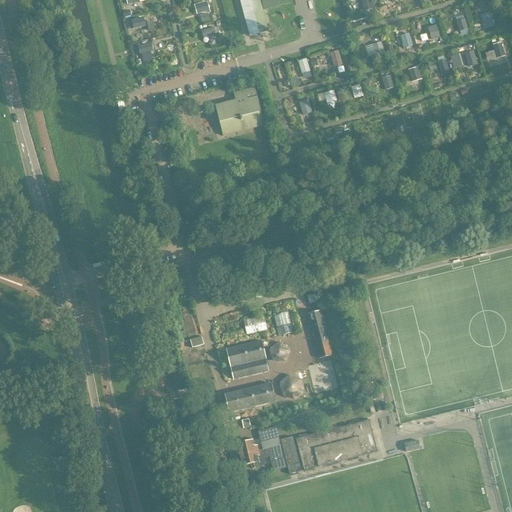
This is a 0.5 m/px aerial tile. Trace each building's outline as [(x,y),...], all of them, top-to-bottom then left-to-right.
[(259,0),(240,0),(250,36),(268,32),(259,0)] [(373,9),(370,0),(361,0),(364,12),(373,9)] [(210,13),(207,2),(195,6),(197,14),(207,11),(207,13),(210,13)] [(493,22),(490,13),(480,15),(483,25),(493,22)] [(146,27),(144,19),(132,22),(134,30),(146,27)] [(468,29),(465,19),(456,21),(459,31),(468,29)] [(440,37),(436,25),(428,28),(431,40),(440,37)] [(216,37),(214,28),(201,31),(203,40),(216,37)] [(413,46),(409,34),(400,36),(403,44),(402,45),(403,49),(413,46)] [(385,55),(381,42),(372,44),(376,57),(385,55)] [(153,52),(151,43),(138,47),(140,55),(153,52)] [(505,56),(501,43),(493,45),(497,59),(505,56)] [(343,66),(338,51),(330,54),(334,68),(343,66)] [(478,65),(474,52),(464,54),(469,68),(478,65)] [(460,53),(450,56),(454,68),(464,65),(460,53)] [(310,72),(306,59),(298,62),(302,75),(310,72)] [(450,74),(446,60),(437,63),(441,76),(450,74)] [(422,80),(418,68),(408,71),(412,83),(422,80)] [(394,88),(390,76),(382,79),(385,90),(394,88)] [(363,96),(360,85),(351,88),(354,99),(363,96)] [(243,99),(215,106),(222,132),(242,127),(243,129),(250,127),(250,125),(263,122),(255,88),(241,92),(243,99)] [(337,103),(334,91),(324,94),(328,106),(337,103)] [(312,113),(308,100),(299,103),(303,116),(312,113)] [(315,294),(307,296),(309,304),(317,302),(315,294)] [(308,314),(319,359),(331,356),(320,311),(308,314)] [(288,312),(273,316),(278,337),(294,333),(288,312)] [(270,319),(250,324),(253,338),(273,333),(270,319)] [(204,345),(202,337),(190,340),(192,349),(204,345)] [(268,371),(262,341),(226,349),(233,379),(268,371)] [(288,361),(286,342),(272,343),(273,362),(288,361)] [(294,399),(296,392),(301,394),(305,378),(286,373),(281,389),(285,390),(283,396),(294,399)] [(271,383),(225,394),(230,412),(276,401),(271,383)] [(377,452),(369,420),(332,430),(341,462),(377,452)] [(276,446),(274,440),(278,439),(277,432),(273,433),(272,429),(260,432),(264,450),(263,450),(265,458),(270,457),(271,462),(282,460),(279,446),(276,446)] [(341,462),(332,430),(295,439),(304,471),(341,462)] [(288,475),(300,472),(291,438),(279,441),(288,475)] [(238,444),(241,455),(260,451),(258,445),(255,446),(254,440),(238,444)] [(405,444),(406,452),(420,449),(418,441),(405,444)] [(260,451),(241,455),(243,465),(259,462),(257,457),(261,456),(260,451)]
